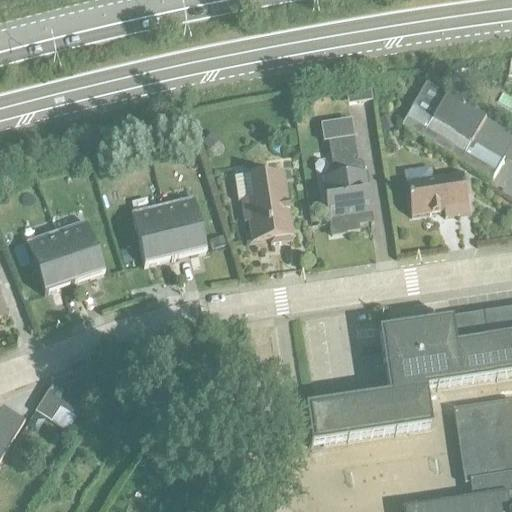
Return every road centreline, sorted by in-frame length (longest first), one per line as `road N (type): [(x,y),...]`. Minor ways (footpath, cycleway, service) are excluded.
road 1 (residential): [(0,379),(186,317),(511,265)]
road 2 (primary): [(0,111),(363,31),(511,12)]
road 3 (primary): [(270,0),(0,59)]
